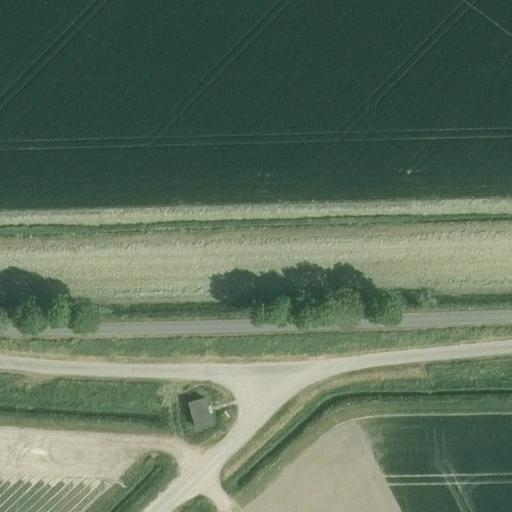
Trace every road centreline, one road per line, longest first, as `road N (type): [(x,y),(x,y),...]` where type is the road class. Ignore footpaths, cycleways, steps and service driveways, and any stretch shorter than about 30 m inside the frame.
road 1 (unclassified): [(0,329),(511,317)]
road 2 (unclassified): [(274,372),(0,363)]
road 3 (unclassified): [(511,344),(274,372)]
road 4 (unclassified): [(156,511),(242,431),(274,372)]
